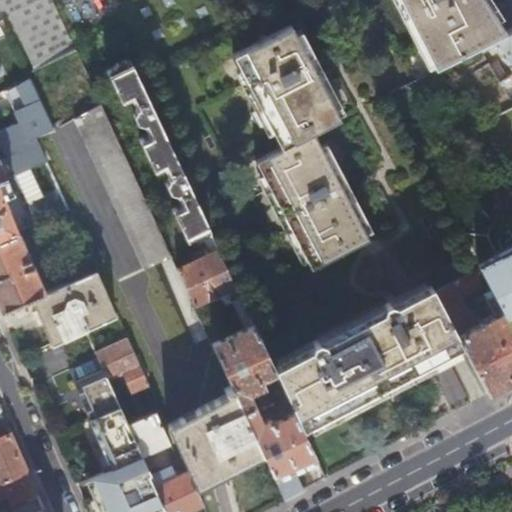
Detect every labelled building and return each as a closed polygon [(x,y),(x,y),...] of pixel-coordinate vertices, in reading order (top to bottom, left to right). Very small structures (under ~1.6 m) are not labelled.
[(396,0),(426,46),(408,57),(419,75),(440,64),(477,45),(507,30),(487,0),(396,0)] [(286,144),(260,158),(314,263),(373,232),(317,127),(344,112),(293,20),(236,51),(286,144)] [(511,26),(507,30),(477,45),(481,52),(489,47),(492,52),(499,48),(505,58),(500,61),(507,74),(499,80),(505,90),(511,86),(511,26)] [(174,208),(187,237),(209,227),(140,79),(131,60),(109,69),(124,101),(132,97),(137,107),(134,114),(138,122),(145,124),(150,134),(141,138),(156,170),(164,166),(169,177),(166,184),(169,191),(177,193),(182,204),(174,208)] [(55,128),(31,76),(11,87),(20,106),(0,114),(0,131),(24,186),(21,187),(37,222),(69,208),(37,137),(55,128)] [(102,105),(88,112),(89,113),(103,107),(102,105)] [(89,113),(88,112),(76,119),(147,268),(172,256),(168,246),(103,107),(89,113)] [(0,237),(20,230),(9,205),(10,205),(5,194),(13,190),(7,176),(0,178),(0,237)] [(31,257),(20,230),(0,237),(0,307),(1,309),(33,295),(46,289),(34,262),(26,265),(24,260),(31,257)] [(274,365),(219,248),(197,258),(187,237),(168,246),(172,256),(195,305),(230,287),(242,312),(238,314),(244,327),(212,342),(235,390),(265,455),(284,497),(304,487),(294,466),(315,455),(302,425),(274,365)] [(504,310),(511,326),(511,325),(511,243),(477,262),(479,266),(503,311),(504,310)] [(34,262),(31,257),(24,260),(26,265),(34,262)] [(117,313),(96,267),(46,289),(33,295),(54,341),(85,327),(117,313)] [(414,291),(274,365),(302,425),(462,340),(459,334),(435,289),(426,270),(408,279),(414,291)] [(452,280),(435,289),(459,334),(462,340),(488,390),(511,377),(511,326),(504,310),(503,311),(475,325),(470,315),(464,318),(455,298),(460,295),(452,280)] [(151,387),(128,337),(96,351),(104,368),(108,377),(124,370),(132,389),(144,384),(146,389),(151,387)] [(158,490),(156,484),(150,471),(151,471),(143,453),(135,437),(128,421),(123,410),(108,377),(104,368),(75,380),(92,417),(91,417),(113,466),(87,477),(102,511),(149,511),(165,504),(158,490)] [(265,455),(235,390),(167,423),(189,469),(197,487),(265,455)] [(6,420),(0,405),(0,428),(8,424),(6,420)] [(171,441),(156,408),(149,412),(128,421),(135,437),(143,453),(171,441)] [(0,435),(11,431),(8,424),(0,428),(0,435)] [(29,470),(11,431),(0,435),(0,481),(5,480),(29,470)] [(197,487),(189,469),(157,484),(156,484),(158,490),(165,504),(168,511),(186,511),(205,504),(197,487)] [(14,503),(39,493),(29,470),(5,480),(14,503)]
